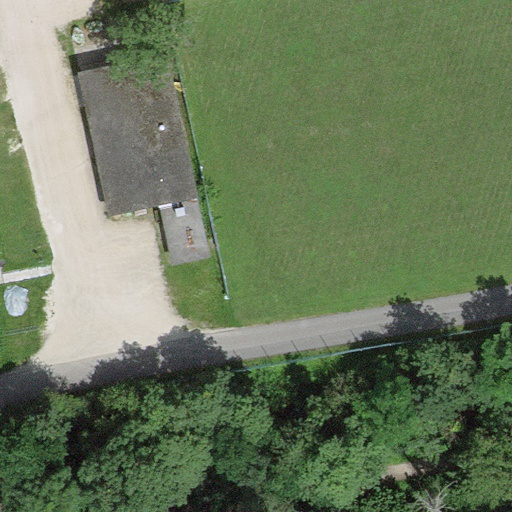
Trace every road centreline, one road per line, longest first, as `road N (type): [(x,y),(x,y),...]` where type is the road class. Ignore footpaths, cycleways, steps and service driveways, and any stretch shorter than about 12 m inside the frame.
road 1 (track): [(511,285),(0,396)]
road 2 (track): [(102,373),(24,0)]
